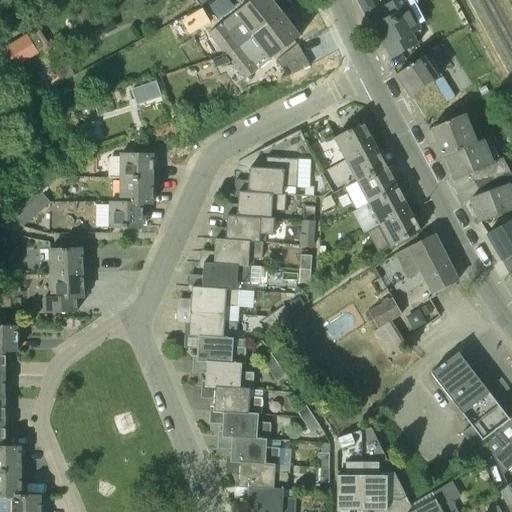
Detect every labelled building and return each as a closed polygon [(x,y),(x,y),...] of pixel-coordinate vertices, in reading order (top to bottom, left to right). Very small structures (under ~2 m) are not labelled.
[(251,0),(208,34),(225,56),(281,13),(270,0),(251,0)] [(391,59),(418,45),(413,34),(421,30),(405,0),(394,0),(381,7),(387,18),(378,23),(386,37),(380,40),(391,59)] [(78,25),(91,19),(84,7),(72,13),(78,25)] [(281,13),(225,56),(245,81),(300,37),(281,13)] [(180,19),(189,34),(198,29),(189,14),(180,19)] [(89,44),(103,36),(97,24),(82,32),(89,44)] [(50,49),(65,41),(60,33),(46,41),(39,29),(28,35),(38,53),(49,47),(50,49)] [(38,53),(28,35),(0,50),(10,68),(38,53)] [(278,60),(286,77),(310,67),(299,43),(278,60)] [(215,69),(231,63),(230,62),(225,56),(213,60),(215,67),(215,69)] [(409,97),(438,78),(424,57),(395,75),(409,97)] [(29,122),(54,111),(41,83),(16,95),(29,122)] [(131,95),(135,107),(160,99),(156,87),(131,95)] [(92,95),(82,99),(85,107),(95,104),(92,95)] [(445,156),(477,142),(466,115),(431,129),(442,157),(445,156)] [(334,139),(346,161),(374,145),(363,124),(334,139)] [(485,180),(509,170),(502,159),(493,162),(484,140),(477,143),(477,142),(445,156),(454,180),(480,169),(485,180)] [(346,161),(357,183),(386,167),(374,145),(346,161)] [(119,179),(152,179),(153,155),(119,155),(119,179)] [(247,192),(247,193),(285,195),(296,196),(297,182),(297,180),(298,160),(266,158),(266,169),(250,168),(247,192)] [(357,183),(368,203),(397,188),(386,167),(357,183)] [(480,223),(511,211),(511,190),(510,186),(511,185),(511,176),(509,170),(485,180),(492,191),(471,199),(480,223)] [(118,202),(118,204),(142,204),(152,204),(152,179),(119,179),(118,202)] [(323,182),(313,184),(315,192),(324,190),(323,182)] [(313,187),(308,187),(308,188),(305,187),(304,195),(313,196),(313,187)] [(368,203),(379,225),(408,209),(397,188),(368,203)] [(237,216),(237,217),(271,219),(271,218),(271,211),(285,212),(285,195),(247,193),(247,192),(238,192),(237,216)] [(41,193),(15,217),(24,226),(50,203),(41,193)] [(335,205),(331,196),(322,199),(322,211),(335,205)] [(118,202),(109,202),(108,228),(142,228),(142,204),(118,204),(118,202)] [(302,221),(313,222),(314,207),(303,207),(302,221)] [(379,225),(390,247),(420,231),(408,209),(379,225)] [(227,215),(225,240),(260,242),(260,235),(273,235),(274,218),(271,218),(271,219),(237,217),(237,216),(227,215)] [(511,219),(486,235),(501,261),(511,255),(511,219)] [(315,222),(313,222),(302,221),(301,235),(300,235),(299,246),(313,247),(315,222)] [(420,273),(431,296),(456,282),(432,235),(394,255),(407,280),(420,273)] [(215,239),(213,264),(248,266),(248,259),(261,259),(262,243),(260,242),(225,240),(215,239)] [(50,275),(83,273),(82,249),(49,250),(50,275)] [(299,270),(310,271),(311,256),(300,256),(299,270)] [(203,263),(202,288),(236,290),(237,283),(249,283),(250,266),(248,266),(213,264),(203,263)] [(310,271),(299,270),(298,285),(309,285),(310,271)] [(77,313),(77,298),(84,298),(83,273),(50,275),(51,298),(43,298),(43,314),(77,313)] [(192,287),(190,312),(225,314),(225,306),(238,307),(239,291),(236,290),(202,288),(192,287)] [(295,311),(304,305),(299,297),(289,303),(295,311)] [(377,329),(389,323),(401,316),(392,299),(367,312),(377,329)] [(272,315),(278,324),(290,315),(284,306),(272,315)] [(198,338),(198,337),(233,339),(233,340),(236,340),(237,322),(224,322),(225,314),(190,312),(188,337),(198,338)] [(266,332),(278,324),(272,315),(260,323),(266,332)] [(389,323),(377,329),(372,332),(387,355),(403,345),(389,323)] [(0,351),(4,351),(4,352),(17,352),(17,327),(0,326),(0,351)] [(207,362),(241,364),(244,365),(245,348),(232,347),(233,340),(233,339),(198,337),(198,338),(197,362),(206,363),(207,362)] [(269,371),(278,365),(270,353),(260,359),(269,371)] [(499,429),(510,419),(458,353),(431,374),(471,427),(462,434),(473,448),(499,429)] [(215,388),(250,391),(253,391),(254,373),(241,372),(241,364),(207,362),(206,363),(205,387),(215,388)] [(278,365),(269,371),(277,383),(286,377),(278,365)] [(223,413),(261,415),(262,398),(249,397),(250,391),(215,388),(213,412),(223,413)] [(303,422),(312,416),(304,404),(295,410),(303,422)] [(232,438),(266,440),(269,441),(270,423),(258,423),(258,415),(223,413),(222,438),(232,438)] [(312,416),(303,422),(310,434),(320,428),(312,416)] [(337,439),(340,450),(354,444),(350,434),(337,439)] [(230,463),(240,463),(275,466),(275,465),(278,465),(279,448),(266,448),(266,440),(232,438),(230,463)] [(0,448),(0,472),(20,473),(21,448),(4,448),(0,448)] [(317,468),(329,468),(329,454),(317,454),(317,468)] [(248,488),(287,490),(287,474),(274,473),(275,466),(240,463),(238,488),(248,488)] [(337,510),(362,510),(362,463),(345,463),(345,476),(337,476),(337,510)] [(397,511),(397,501),(387,501),(387,476),(378,476),(379,464),(362,463),(362,510),(386,510),(385,511),(397,511)] [(329,468),(317,468),(317,483),(329,483),(329,468)] [(0,497),(7,498),(7,497),(20,497),(20,496),(20,473),(0,472),(0,497)] [(294,511),(296,499),(283,498),(283,491),(287,491),(287,490),(248,488),(246,511),(294,511)] [(7,497),(7,498),(6,511),(40,511),(40,496),(20,496),(20,497),(7,497)] [(456,511),(451,501),(442,506),(439,498),(413,511),(406,497),(398,501),(397,501),(397,511),(456,511)]
